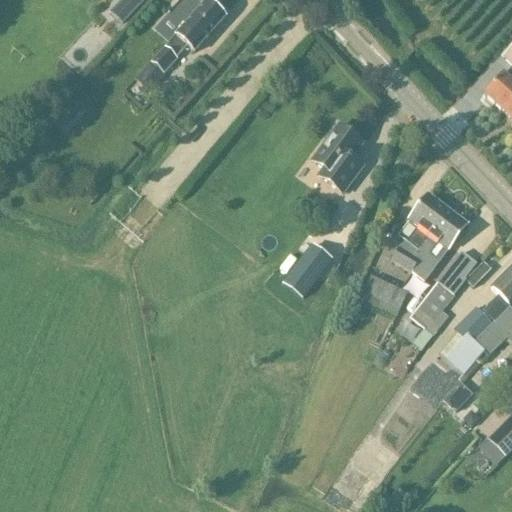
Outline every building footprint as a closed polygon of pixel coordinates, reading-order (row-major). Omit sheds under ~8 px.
[(164,77),(163,76),(176,61),(173,58),(184,46),(194,55),(225,21),(206,4),(203,8),(194,0),(183,0),(168,17),(174,23),(171,26),(180,33),(151,65),(150,64),(134,82),(148,95),(164,77)] [(511,49),(502,61),(511,70),(511,49)] [(511,86),(502,77),(484,98),(485,98),(504,115),(511,105),(511,86)] [(82,112),(74,104),(63,115),(72,123),(82,112)] [(338,129),(312,164),(323,173),(318,179),(342,197),(362,171),(351,163),(362,147),(338,129)] [(337,209),(334,207),(340,198),(330,192),(322,204),(311,197),(304,209),(327,224),(337,209)] [(411,262),(447,213),(427,198),(408,224),(417,231),(401,251),(399,250),(389,263),(408,277),(417,266),(411,262)] [(467,228),(447,213),(411,262),(417,266),(408,277),(422,288),(433,273),(430,271),(434,265),(437,268),(467,228)] [(285,283),(282,287),(302,302),(305,298),(330,264),(331,263),(311,249),(285,283)] [(462,255),(409,322),(423,332),(412,346),(421,353),(431,339),(432,340),(448,320),(441,315),(454,299),(454,298),(465,283),(466,283),(465,282),(476,267),(462,255)] [(482,265),(466,283),(465,283),(473,291),(490,273),(482,265)] [(493,325),(508,310),(509,309),(509,310),(511,307),(511,268),(490,290),(497,297),(481,313),(493,325)] [(406,297),(370,281),(360,303),(396,319),(406,297)] [(511,312),(509,310),(509,309),(508,310),(493,325),(494,325),(476,344),(490,358),(507,342),(511,347),(511,312)] [(484,354),(473,343),(491,325),(475,310),(454,332),(458,336),(439,359),(463,378),(484,354)] [(353,322),(357,315),(352,312),(348,320),(353,322)] [(444,404),(457,415),(472,396),(460,386),(444,404)] [(463,423),(470,430),(477,422),(470,416),(463,423)] [(506,459),(511,452),(511,418),(489,442),(506,459)]
